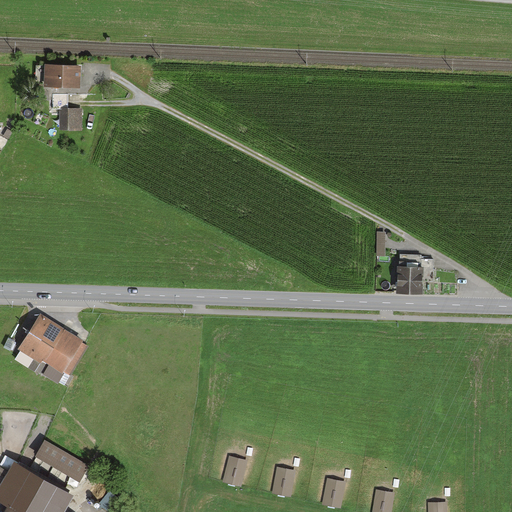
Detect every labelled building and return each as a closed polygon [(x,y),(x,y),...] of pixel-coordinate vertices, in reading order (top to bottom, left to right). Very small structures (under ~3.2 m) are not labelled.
[(78,67),(44,66),(43,87),(77,88),(78,67)] [(80,109),(59,110),(60,130),(81,129),(80,109)] [(385,233),(377,233),(377,254),(385,254),(385,233)] [(421,270),(400,269),(399,291),(419,292),(421,270)] [(84,339),(40,311),(18,347),(41,362),(43,358),(68,374),(87,344),(82,341),(84,339)] [(86,466),(43,442),(34,457),(77,481),(86,466)] [(219,453),(218,481),(237,482),(239,454),(219,453)] [(273,495),(274,467),(255,466),(254,494),(273,495)] [(22,481),(0,468),(0,500),(7,505),(2,511),(52,511),(64,492),(28,471),(22,481)] [(299,470),(298,498),(318,498),(318,470),(299,470)] [(335,500),(354,501),(354,473),(335,473),(335,500)] [(372,475),(373,502),(392,502),(391,474),(372,475)] [(98,505),(105,511),(111,511),(122,502),(111,492),(98,505)]
